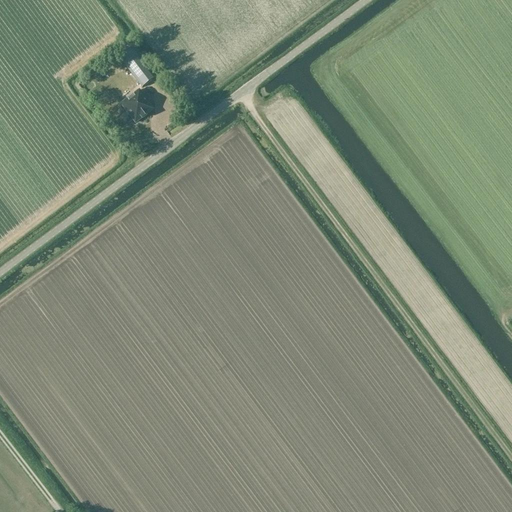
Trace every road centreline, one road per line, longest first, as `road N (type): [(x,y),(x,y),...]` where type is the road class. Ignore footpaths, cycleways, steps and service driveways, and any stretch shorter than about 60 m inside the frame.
road 1 (unclassified): [(0,277),(366,0)]
road 2 (track): [(511,459),(239,94)]
